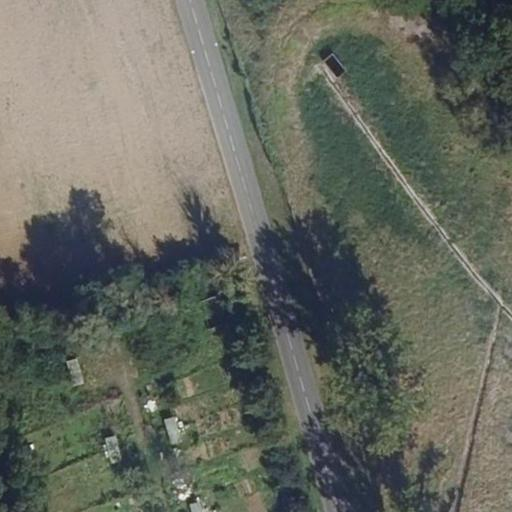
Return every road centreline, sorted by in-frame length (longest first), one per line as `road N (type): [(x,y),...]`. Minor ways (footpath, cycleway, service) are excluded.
road 1 (tertiary): [(338,511),(189,0)]
road 2 (track): [(122,371),(164,511)]
